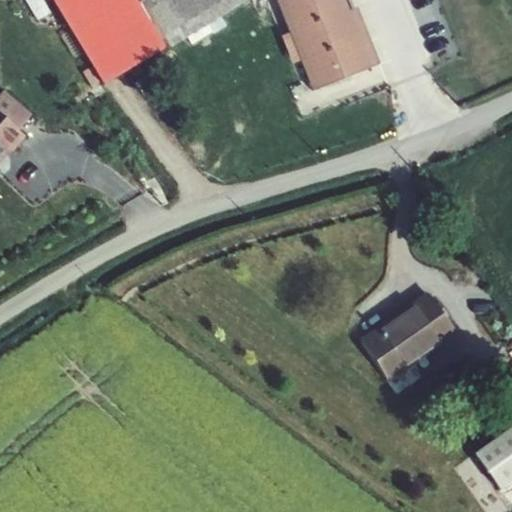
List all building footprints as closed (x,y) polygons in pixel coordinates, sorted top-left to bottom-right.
[(54,0),(103,84),(243,0),(54,0)] [(279,0),(313,90),(371,66),(349,9),(345,0),(279,0)] [(357,6),(349,9),(371,66),(379,63),(357,6)] [(0,88),(0,113),(14,126),(27,112),(1,88),(0,88)] [(0,156),(8,148),(10,150),(24,135),(14,126),(0,113),(0,156)] [(430,297),(361,344),(387,382),(455,335),(430,297)] [(511,484),(511,427),(477,451),(504,490),(511,484)]
